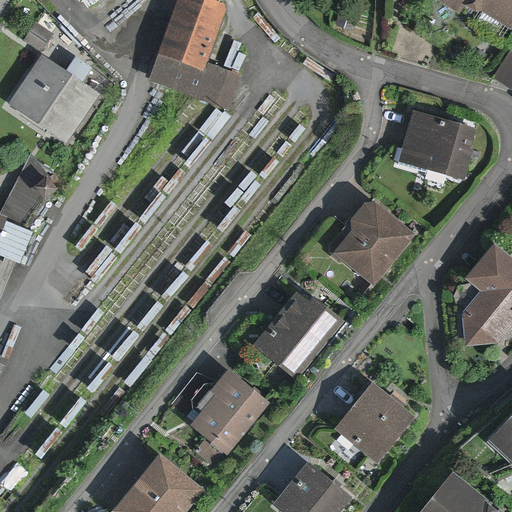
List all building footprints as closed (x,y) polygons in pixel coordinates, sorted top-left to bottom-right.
[(238,13),(198,0),(193,0),(174,62),(218,76),(238,13)] [(511,0),(440,0),(480,26),(488,13),(511,28),(511,0)] [(36,25),(26,37),(41,49),(51,37),(36,25)] [(511,89),(511,53),(509,52),(494,81),(511,89)] [(239,93),(174,64),(162,91),(227,120),(239,93)] [(98,103),(46,67),(14,113),(66,150),(98,103)] [(469,136),(412,122),(400,174),(456,187),(469,136)] [(378,209),(337,256),(377,290),(418,243),(378,209)] [(0,272),(20,222),(0,213),(0,272)] [(511,260),(504,255),(480,286),(493,296),(466,330),(497,355),(511,335),(511,260)] [(345,326),(307,297),(263,352),(301,382),(345,326)] [(271,404),(234,374),(192,427),(229,456),(271,404)] [(377,392),(341,430),(377,464),(413,426),(377,392)] [(511,424),(492,445),(511,464),(511,424)] [(196,511),(210,496),(166,457),(117,511),(196,511)] [(318,469),(280,510),(281,511),(350,511),(357,505),(318,469)] [(488,511),(456,482),(428,511),(488,511)]
